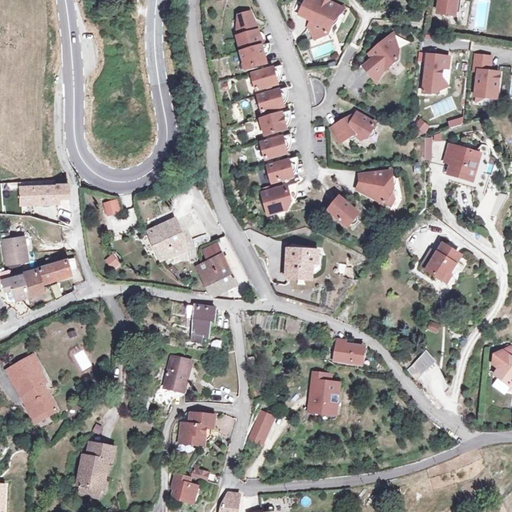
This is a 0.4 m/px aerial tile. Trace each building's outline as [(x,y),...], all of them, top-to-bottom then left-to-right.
[(311,21),(308,27),(313,29),(312,32),(314,41),(327,36),(336,18),(345,12),(323,0),(307,1),(300,16),(311,21)] [(445,0),(444,15),(450,16),(449,18),(454,18),(455,16),(459,17),(460,0),(464,0),(463,0),(445,0)] [(242,53),(263,48),(266,47),(251,14),(239,17),(238,37),(242,53)] [(364,66),(374,79),(387,69),(399,60),(400,50),(390,38),(372,52),(375,57),(364,66)] [(263,48),(242,53),(246,71),(267,65),(263,48)] [(451,59),(428,56),(424,94),(430,95),(442,90),(443,78),(444,69),(449,70),(451,59)] [(490,57),(476,56),(474,71),(479,72),(477,95),(492,97),(498,92),(500,74),(488,72),(490,57)] [(394,82),(407,83),(408,69),(395,68),(394,82)] [(274,69),(252,75),(256,92),(278,86),(274,69)] [(387,69),(374,79),(377,83),(387,69)] [(451,88),(443,78),(442,90),(430,95),(441,96),(441,92),(451,88)] [(284,108),(280,92),(258,98),(263,114),(284,108)] [(492,97),(477,95),(475,104),(487,99),(497,100),(498,92),(492,97)] [(376,126),(357,114),(354,120),(350,118),(332,129),(340,143),(353,137),(360,141),(368,138),(376,126)] [(287,131),(283,115),(261,121),(265,137),(287,131)] [(413,126),(421,136),(429,129),(421,119),(413,126)] [(261,146),(283,140),(282,138),(260,144),(261,146)] [(287,154),(283,140),(261,146),(265,161),(287,154)] [(446,162),(452,164),(455,165),(452,174),(472,180),(477,163),(475,162),(477,154),(460,149),(451,146),(446,162)] [(294,178),(289,163),(267,169),(272,184),(294,178)] [(360,176),(361,185),(364,186),(363,193),(384,205),(392,190),(391,172),(360,176)] [(20,189),(21,195),(22,205),(58,203),(57,198),(67,198),(68,183),(55,184),(55,186),(20,189)] [(262,197),(287,190),(287,187),(261,194),(262,197)] [(291,202),(287,190),(262,197),(267,216),(286,211),(291,202)] [(340,198),(328,212),(347,228),(359,213),(340,198)] [(116,202),(104,205),(107,217),(119,213),(116,202)] [(165,225),(176,220),(174,216),(172,212),(161,217),(165,225)] [(190,250),(176,220),(165,225),(148,232),(162,261),(190,250)] [(59,236),(59,226),(47,227),(48,236),(59,236)] [(6,265),(26,261),(22,237),(2,241),(6,265)] [(209,262),(223,255),(219,244),(204,251),(209,262)] [(427,270),(442,280),(447,272),(450,273),(460,257),(445,248),(441,255),(438,253),(427,270)] [(318,265),(319,256),(319,252),(288,250),(286,278),(312,280),(312,274),(313,265),(318,265)] [(427,270),(438,253),(432,250),(421,267),(427,270)] [(113,255),(105,261),(113,271),(120,266),(113,255)] [(237,283),(223,255),(209,262),(197,267),(211,296),(237,283)] [(322,257),(319,256),(318,265),(313,265),(312,274),(316,274),(316,270),(321,270),(322,257)] [(66,259),(36,269),(40,282),(69,273),(68,269),(67,260),(66,259)] [(74,259),(67,260),(68,269),(75,268),(74,259)] [(337,273),(344,274),(345,265),(338,265),(337,273)] [(43,291),(40,282),(36,269),(20,274),(21,276),(26,297),(43,291)] [(1,281),(4,291),(5,290),(8,301),(10,302),(26,297),(21,276),(1,281)] [(217,309),(207,308),(196,306),(193,336),(192,335),(192,342),(207,345),(208,338),(209,339),(211,322),(216,323),(217,309)] [(437,334),(440,325),(431,322),(428,330),(437,334)] [(346,341),(338,340),(335,362),(362,366),(365,347),(346,345),(346,341)] [(493,364),(499,369),(494,375),(511,388),(511,348),(510,348),(494,356),(493,364)] [(314,357),(316,353),(308,349),(306,353),(314,357)] [(82,350),(75,355),(84,370),(91,365),(82,350)] [(27,408),(34,419),(36,423),(58,411),(48,393),(45,395),(41,387),(47,384),(40,372),(43,370),(34,356),(8,370),(23,397),(25,396),(31,406),(27,408)] [(165,388),(183,392),(186,376),(189,377),(192,361),(173,357),(165,388)] [(283,370),(275,378),(283,385),(283,386),(291,378),(283,370)] [(330,375),(312,373),(311,381),(316,381),(312,413),(335,415),(339,384),(329,383),(330,375)] [(275,378),(269,383),(277,390),(283,385),(275,378)] [(273,418),(259,412),(253,427),(267,433),(273,418)] [(190,425),(186,424),(185,434),(182,433),(181,443),(200,446),(200,436),(207,437),(208,429),(209,416),(191,414),(190,425)] [(217,417),(209,416),(208,429),(215,429),(217,417)] [(100,435),(103,426),(95,423),(92,432),(100,435)] [(267,433),(253,427),(248,438),(262,444),(267,433)] [(88,442),(86,455),(92,456),(95,443),(88,442)] [(117,448),(95,443),(92,456),(86,455),(79,486),(102,492),(108,463),(114,464),(117,448)] [(192,478),(178,474),(176,482),(178,483),(174,498),(194,503),(198,487),(190,485),(192,478)] [(102,492),(79,486),(77,496),(100,501),(102,492)] [(237,511),(239,497),(234,496),(228,494),(221,507),(219,511),(237,511)]
